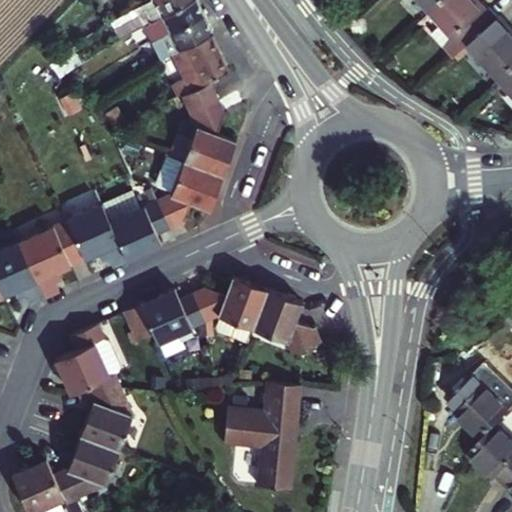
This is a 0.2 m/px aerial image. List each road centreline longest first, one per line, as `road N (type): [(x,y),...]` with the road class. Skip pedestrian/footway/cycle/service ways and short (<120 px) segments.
road 1 (residential): [(308,206),(61,312),(35,344),(0,439)]
road 2 (secondary): [(326,232),(353,267),(367,313),(371,420)]
road 3 (secondary): [(371,420),(411,232)]
road 4 (secondary): [(237,0),(296,97),(308,163)]
road 5 (secondary): [(385,122),(331,90),(261,0)]
